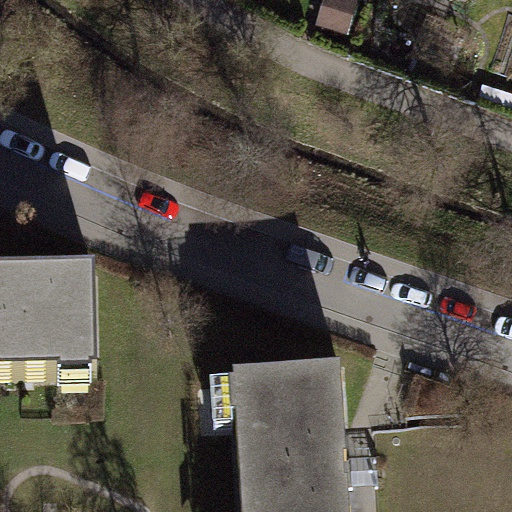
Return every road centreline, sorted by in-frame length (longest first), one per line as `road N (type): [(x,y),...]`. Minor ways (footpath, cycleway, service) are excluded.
road 1 (residential): [(0,151),(106,206),(511,352)]
road 2 (track): [(194,0),(348,81),(511,140)]
